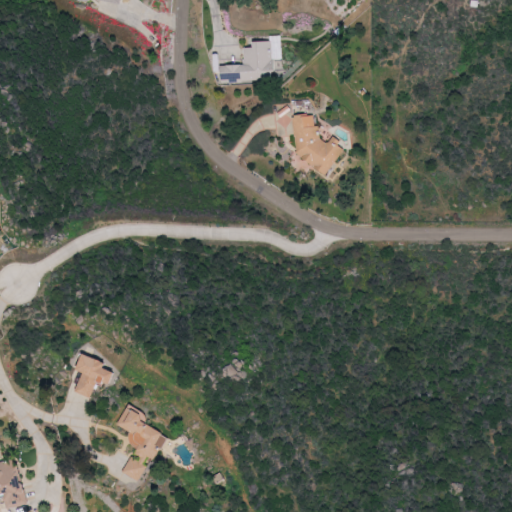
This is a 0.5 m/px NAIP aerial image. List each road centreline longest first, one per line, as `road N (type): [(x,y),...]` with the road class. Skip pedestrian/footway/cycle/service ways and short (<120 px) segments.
road 1 (residential): [(185,0),(183,77),(193,118),(223,160),(337,231),(511,236)]
road 2 (residential): [(19,285),(99,238),(143,231),(278,240),(305,252),(337,231)]
